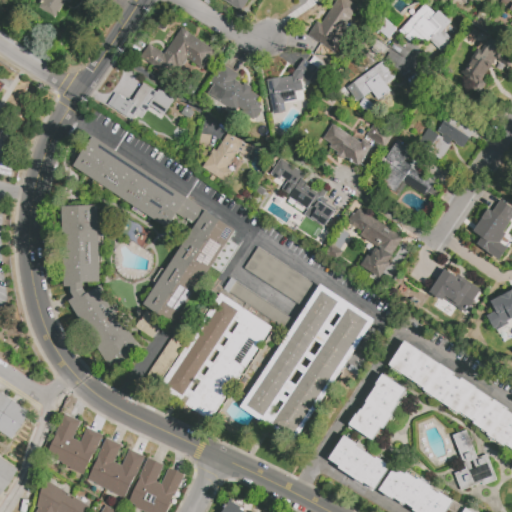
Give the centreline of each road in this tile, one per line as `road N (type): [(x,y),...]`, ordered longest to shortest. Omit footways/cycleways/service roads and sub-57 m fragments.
road 1 (residential): [(144,0),(59,131),(36,200),(32,252),(41,311),(76,375)]
road 2 (residential): [(511,129),(435,243),(344,182)]
road 3 (residential): [(113,406),(328,511)]
